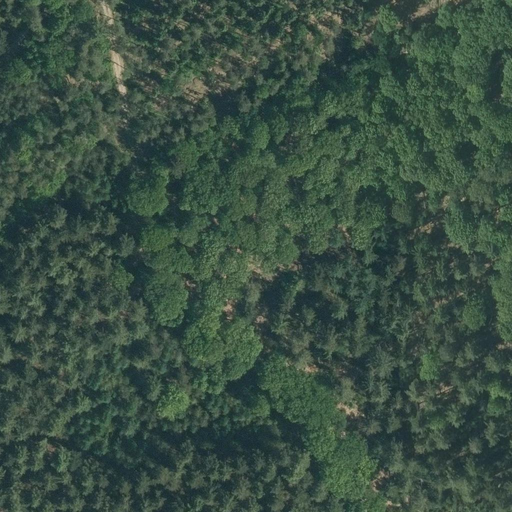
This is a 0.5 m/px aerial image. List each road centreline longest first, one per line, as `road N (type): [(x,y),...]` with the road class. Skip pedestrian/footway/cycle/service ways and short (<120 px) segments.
road 1 (track): [(130,158),(154,254),(317,407),(362,511)]
road 2 (track): [(130,158),(454,31),(484,0)]
road 3 (track): [(106,0),(130,158)]
